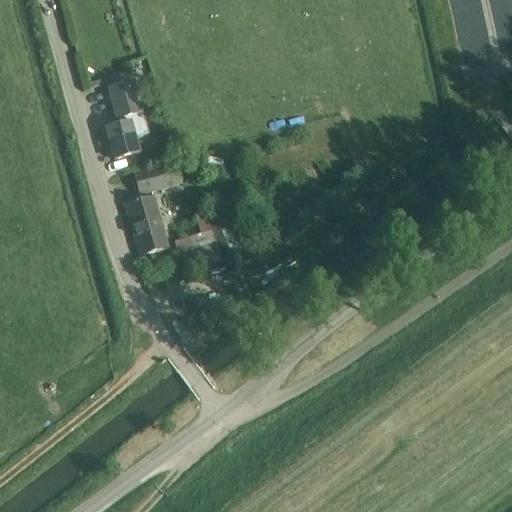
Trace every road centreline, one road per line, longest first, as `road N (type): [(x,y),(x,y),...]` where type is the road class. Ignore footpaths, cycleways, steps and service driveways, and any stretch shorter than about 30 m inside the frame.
road 1 (unclassified): [(229,409),(201,390),(123,267),(49,0)]
road 2 (unclassified): [(229,409),(316,334),(511,191)]
road 3 (unclassified): [(229,409),(315,381),(511,255)]
road 4 (unclassified): [(89,511),(229,409)]
